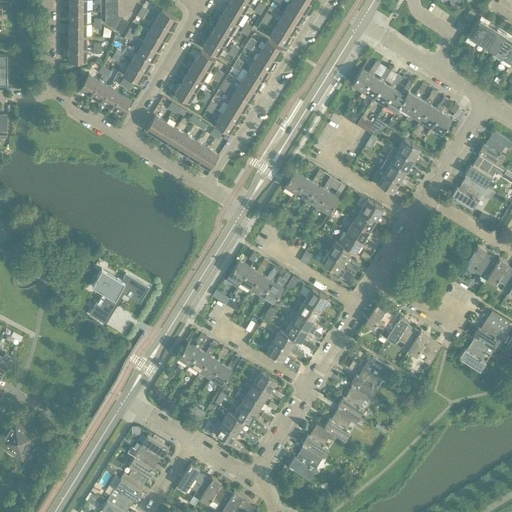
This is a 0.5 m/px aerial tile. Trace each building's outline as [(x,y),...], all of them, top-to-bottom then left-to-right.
[(69,0),(69,10),(87,10),(86,0),(69,0)] [(243,12),(250,2),(246,0),(230,0),(229,3),(243,12)] [(304,12),(311,2),(308,0),(291,0),(290,3),(304,12)] [(237,23),(243,12),(229,3),(222,14),(237,23)] [(298,23),(304,12),(290,3),(283,14),(298,23)] [(140,10),(146,14),(149,9),(142,5),(140,10)] [(156,20),(170,28),(177,17),(162,9),(156,20)] [(69,10),(69,22),(86,22),(87,10),(69,10)] [(146,14),(140,10),(133,22),(140,25),(146,14)] [(231,33),(237,23),(222,14),(216,24),(231,33)] [(291,33),(298,23),(283,14),(277,24),(291,33)] [(118,15),(106,15),(106,23),(117,29),(123,18),(118,15)] [(478,40),(489,22),(480,17),(469,34),(478,40)] [(123,18),(117,29),(122,32),(128,21),(123,18)] [(156,20),(150,30),(164,39),(170,28),(156,20)] [(69,22),(69,35),(86,35),(86,22),(69,22)] [(243,27),(250,31),(252,26),(246,22),(243,27)] [(497,28),(489,22),(478,40),(486,45),(497,28)] [(224,44),(231,33),(216,24),(210,35),(224,44)] [(285,44),(291,33),(277,24),(270,35),(285,44)] [(127,32),(134,35),(136,30),(130,27),(127,32)] [(250,31),(243,27),(240,32),(247,36),(250,31)] [(505,33),(497,28),(486,45),(494,50),(505,33)] [(150,30),(143,41),(158,50),(164,39),(150,30)] [(134,35),(127,32),(125,37),(131,40),(134,35)] [(494,50),(503,56),(511,41),(511,36),(505,33),(494,50)] [(69,35),(69,47),(86,47),(86,35),(69,35)] [(218,55),(224,44),(210,35),(203,46),(218,55)] [(247,41),(254,45),(256,41),(250,37),(247,41)] [(268,38),(261,49),(276,58),(283,47),(268,38)] [(143,41),(137,52),(152,60),(158,50),(143,41)] [(254,45),(247,41),(245,46),(251,50),(254,45)] [(501,76),(506,67),(508,68),(511,61),(511,60),(511,41),(503,56),(499,62),(501,63),(495,72),(501,76)] [(86,47),(69,47),(69,60),(86,60),(86,47)] [(114,53),(121,57),(124,52),(117,48),(114,53)] [(236,51),(231,48),(224,60),(230,63),(236,51)] [(269,69),(276,58),(261,49),(255,60),(269,69)] [(201,50),(194,61),(209,70),(215,58),(201,50)] [(137,52),(131,62),(146,71),(152,60),(137,52)] [(121,57),(114,53),(111,58),(118,62),(121,57)] [(236,62),(241,65),(244,59),(239,56),(236,62)] [(263,79),(269,69),(255,60),(248,70),(263,79)] [(351,83),(363,90),(373,74),(380,62),(376,60),(369,72),(361,67),(351,83)] [(194,61),(188,71),(202,80),(209,70),(194,61)] [(139,82),(146,71),(131,62),(125,73),(139,82)] [(241,65),(236,62),(232,68),(238,71),(241,65)] [(102,74),(106,68),(102,65),(98,71),(102,74)] [(380,79),(373,74),(363,90),(374,97),(384,81),(391,69),(387,67),(380,79)] [(106,68),(102,74),(107,77),(111,70),(106,68)] [(214,73),(221,77),(223,72),(217,69),(214,73)] [(256,90),(263,79),(248,70),(242,81),(256,90)] [(188,71),(181,82),(196,91),(202,80),(188,71)] [(90,94),(99,79),(88,73),(79,88),(90,94)] [(221,77),(214,73),(212,77),(218,81),(221,77)] [(390,85),(384,81),(374,97),(384,104),(394,88),(402,76),(398,73),(390,85)] [(90,94),(101,100),(110,85),(99,79),(90,94)] [(399,106),(408,90),(413,83),(409,80),(404,87),(401,92),(394,88),(384,104),(395,111),(399,106)] [(250,100),(256,90),(242,81),(235,91),(250,100)] [(196,91),(181,82),(175,93),(189,102),(196,91)] [(415,94),(408,90),(399,106),(409,112),(419,96),(427,85),(423,82),(415,94)] [(120,92),(110,85),(101,100),(112,107),(120,92)] [(201,94),(207,98),(210,93),(204,89),(201,94)] [(409,112),(420,119),(430,103),(437,91),(433,89),(426,101),(419,96),(409,112)] [(243,110),(250,100),(235,91),(229,101),(243,110)] [(120,92),(112,107),(123,113),(131,98),(120,92)] [(207,98),(201,94),(198,99),(205,103),(207,98)] [(420,119),(431,126),(441,110),(448,98),(444,96),(437,107),(430,103),(420,119)] [(173,110),(176,104),(171,101),(168,107),(173,110)] [(237,121),(243,110),(229,101),(222,112),(237,121)] [(455,102),(450,110),(454,113),(459,105),(455,102)] [(452,117),(441,110),(431,126),(442,133),(452,117)] [(351,111),(347,117),(354,121),(357,115),(351,111)] [(237,121),(222,112),(215,123),(230,132),(237,121)] [(157,135),(166,120),(155,114),(146,128),(157,135)] [(194,123),(197,117),(193,114),(189,120),(194,123)] [(361,117),(357,124),(368,131),(373,122),(366,118),(365,119),(361,117)] [(201,119),(198,125),(204,129),(208,123),(201,119)] [(157,135),(167,142),(176,127),(166,120),(157,135)] [(167,142),(178,148),(187,133),(176,127),(167,142)] [(215,136),(218,130),(214,127),(210,133),(215,136)] [(478,150),(478,151),(480,152),(500,164),(505,155),(501,152),(505,145),(510,147),(511,143),(511,140),(494,130),(486,143),(484,142),(478,150)] [(178,148),(188,155),(197,140),(187,133),(178,148)] [(405,138),(398,149),(414,159),(426,166),(428,162),(416,155),(421,147),(405,138)] [(188,155),(199,161),(208,146),(197,140),(188,155)] [(208,146),(199,161),(210,168),(219,153),(208,146)] [(410,166),(414,159),(398,149),(393,146),(386,156),(407,170),(419,177),(422,173),(410,166)] [(470,163),(465,172),(467,173),(486,185),(492,176),(495,170),(502,174),(506,168),(500,164),(480,152),(473,164),(470,163)] [(403,176),(407,170),(386,156),(379,168),(400,181),(400,180),(412,188),(415,184),(403,176)] [(308,172),(313,164),(309,161),(304,170),(308,172)] [(296,192),(307,199),(317,183),(319,178),(324,171),(320,168),(315,176),(312,180),(306,176),(296,192)] [(396,187),(400,181),(379,168),(372,179),(378,182),(393,192),(394,191),(405,199),(408,195),(396,187)] [(284,185),(296,192),(306,176),(294,169),(284,185)] [(457,185),(451,194),(472,207),(478,198),(481,192),(490,197),(494,191),(486,185),(467,173),(459,186),(457,185)] [(330,184),(335,177),(331,175),(326,182),(330,184)] [(337,189),(341,191),(346,184),(341,182),(337,189)] [(317,183),(307,199),(317,205),(327,189),(317,183)] [(317,205),(329,212),(339,196),(327,189),(317,205)] [(361,209),(376,219),(384,208),(368,198),(361,209)] [(361,209),(354,221),(370,230),(376,219),(361,209)] [(511,222),(511,214),(509,213),(501,226),(507,230),(511,222)] [(388,226),(391,222),(383,217),(381,221),(388,226)] [(490,218),(487,224),(494,229),(498,223),(490,218)] [(354,221),(348,231),(363,241),(370,230),(354,221)] [(382,237),(384,233),(376,228),(374,232),(382,237)] [(348,231),(341,242),(352,249),(356,252),(363,241),(348,231)] [(352,249),(341,242),(336,239),(329,251),(345,260),(352,249)] [(375,248),(378,244),(369,239),(367,243),(375,248)] [(486,278),(499,259),(485,251),(487,249),(478,243),(464,265),(474,270),(481,275),(486,278)] [(254,260),(258,253),(254,250),(250,258),(254,260)] [(368,259),(371,255),(363,250),(360,254),(368,259)] [(322,261),(337,271),(338,271),(341,266),(345,260),(329,251),(322,261)] [(240,281),(251,288),(261,272),(269,260),(265,257),(257,269),(250,265),(240,281)] [(499,259),(486,278),(495,284),(498,280),(505,284),(503,288),(508,292),(511,286),(511,267),(508,265),(509,263),(500,257),(499,259)] [(229,274),(240,281),(250,265),(239,258),(229,274)] [(357,267),(359,263),(351,258),(349,262),(357,267)] [(251,288),(262,295),(272,279),(275,274),(280,267),(275,264),(271,271),(270,271),(267,275),(261,272),(251,288)] [(337,271),(336,272),(351,282),(355,275),(341,266),(338,271),(337,271)] [(93,283),(104,290),(96,302),(90,313),(106,322),(112,312),(108,309),(120,290),(140,301),(149,286),(126,273),(122,280),(102,268),(93,283)] [(278,282),(272,279),(262,295),(273,301),(277,294),(283,285),(290,273),(286,270),(278,282)] [(306,298),(321,308),(328,297),(313,287),(306,298)] [(226,295),(222,301),(226,304),(229,299),(230,297),(226,295)] [(306,298),(299,309),(315,319),(327,326),(330,321),(323,316),(320,317),(317,315),(321,308),(306,298)] [(384,329),(381,334),(378,338),(384,341),(386,337),(398,317),(385,309),(387,307),(378,301),(364,323),(373,329),(376,324),(384,329)] [(308,330),(315,319),(299,309),(295,307),(288,317),(292,320),(308,330)] [(333,315),(336,311),(329,307),(326,311),(333,315)] [(498,313),(495,318),(507,325),(510,321),(498,313)] [(475,336),(494,348),(500,339),(495,336),(500,329),(504,332),(508,326),(507,325),(495,318),(489,314),(481,327),(479,326),(473,335),(475,336)] [(408,350),(420,331),(407,323),(409,321),(400,315),(398,317),(386,337),(395,342),(398,338),(405,342),(402,347),(408,350)] [(285,331),(296,338),(313,348),(316,344),(307,339),(304,337),(308,330),(292,320),(285,331)] [(290,349),(296,338),(285,331),(280,328),(274,339),(290,349)] [(320,337),(322,333),(314,328),(311,332),(320,337)] [(420,331),(408,350),(416,356),(419,351),(427,356),(424,360),(430,364),(436,353),(442,344),(429,336),(430,334),(421,328),(420,331)] [(201,332),(197,339),(196,341),(197,342),(195,345),(188,340),(178,356),(190,363),(199,348),(202,343),(207,335),(201,332)] [(494,348),(475,336),(467,348),(465,347),(459,356),(480,370),(486,361),(482,358),(486,351),(491,354),(494,348)] [(290,349),(274,339),(267,350),(283,360),(290,349)] [(190,363),(200,370),(210,355),(213,349),(218,342),(213,340),(209,347),(206,352),(199,348),(190,363)] [(200,370),(211,377),(221,361),(224,356),(228,349),(223,346),(218,353),(215,358),(210,355),(200,370)] [(5,352),(2,357),(0,356),(0,374),(1,375),(11,355),(5,352)] [(228,365),(221,361),(211,377),(223,384),(233,368),(232,368),(239,356),(235,353),(228,365)] [(351,382),(372,395),(377,386),(373,384),(377,376),(382,379),(385,374),(390,377),(394,371),(370,356),(358,374),(356,373),(351,382)] [(285,394),(273,386),(277,379),(261,369),(254,381),(270,391),(270,390),(282,398),(285,394)] [(263,402),(270,391),(254,381),(247,392),(263,402)] [(343,395),(337,404),(339,405),(359,417),(364,408),(360,405),(364,398),(369,401),(372,395),(351,382),(353,383),(345,396),(343,395)] [(257,412),(263,402),(247,392),(240,402),(257,412)] [(167,400),(163,405),(169,408),(172,404),(167,400)] [(275,409),(278,405),(270,400),(268,404),(275,409)] [(252,419),(257,412),(240,402),(234,413),(245,420),(265,433),(268,429),(252,419)] [(324,425),(337,434),(350,442),(351,442),(345,439),(351,430),(346,427),(351,420),(355,423),(359,417),(339,405),(331,418),(329,417),(324,425)] [(229,410),(221,421),(238,431),(255,441),(258,436),(249,430),(248,432),(240,427),(245,420),(234,413),(229,410)] [(269,420),(271,416),(263,411),(261,415),(269,420)] [(0,442),(22,458),(25,452),(30,455),(19,471),(25,475),(41,452),(35,447),(31,453),(27,450),(38,434),(14,418),(0,439),(0,442)] [(307,433),(302,442),(304,443),(323,455),(329,446),(324,443),(329,436),(333,439),(337,434),(324,425),(315,420),(315,421),(317,422),(309,435),(307,433)] [(234,437),(238,431),(221,421),(214,432),(231,442),(230,444),(247,455),(251,448),(234,437)] [(134,456),(154,468),(161,455),(164,456),(169,447),(148,434),(142,443),(146,446),(142,453),(137,450),(134,456)] [(323,455),(304,443),(296,456),(294,455),(288,464),(309,477),(323,455)] [(120,477),(141,490),(148,477),(150,478),(156,469),(154,468),(134,456),(128,465),(133,467),(128,475),(124,472),(120,477)] [(199,498),(212,478),(199,470),(200,468),(191,463),(178,484),(187,490),(189,485),(197,489),(194,494),(199,498)] [(221,511),(233,492),(220,484),(222,482),(213,476),(212,478),(199,498),(208,503),(211,498),(219,503),(216,508),(221,511)] [(107,499),(126,511),(134,498),(137,500),(143,491),(141,490),(120,477),(115,486),(110,494),(107,499)] [(233,492),(221,511),(223,511),(233,511),(251,511),(255,506),(242,497),(243,495),(234,490),(233,492)] [(91,492),(87,499),(93,503),(97,495),(91,492)] [(127,511),(126,511),(107,499),(102,508),(106,511),(105,511),(127,511)]
